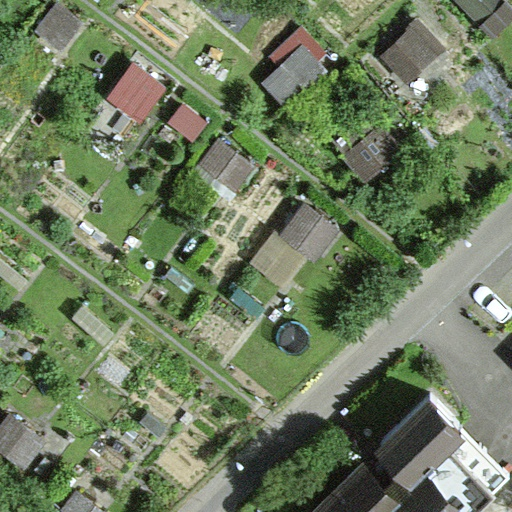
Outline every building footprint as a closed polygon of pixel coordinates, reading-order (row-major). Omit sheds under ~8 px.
[(61,0),(56,0),(34,28),(65,53),(89,22),(61,0)] [(459,0),(492,37),(511,19),(511,4),(508,0),(459,0)] [(418,14),(379,54),(408,83),(448,43),(418,14)] [(305,40),(262,80),(287,108),(331,69),(305,40)] [(246,55),(227,42),(210,66),(230,79),(246,55)] [(167,81),(134,58),(106,99),(138,122),(167,81)] [(382,121),(343,152),(366,181),(406,150),(382,121)] [(255,165),(218,137),(197,164),(233,193),(255,165)] [(340,225),(304,200),(280,235),(315,260),(340,225)] [(511,362),(489,384),(511,408),(511,362)] [(10,407),(0,420),(0,450),(40,479),(64,445),(10,407)] [(354,465),(307,511),(463,511),(408,457),(377,488),(354,465)] [(106,511),(74,488),(59,508),(63,511),(106,511)]
